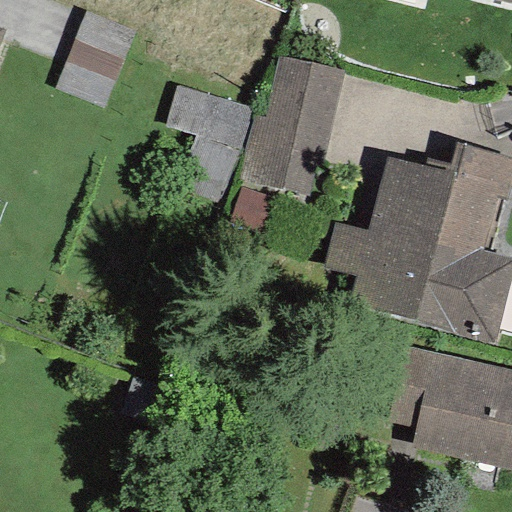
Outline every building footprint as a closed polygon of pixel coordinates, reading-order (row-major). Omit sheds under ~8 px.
[(55,83),(107,103),(139,23),(87,2),(55,83)] [(322,162),(342,72),(277,57),(263,117),(253,115),(239,177),(305,192),(313,160),(322,162)] [(249,108),(174,86),(162,127),(194,137),(237,149),(249,108)] [(237,149),(194,137),(175,191),(218,206),(237,149)] [(511,182),(511,158),(455,143),(449,164),(428,158),(425,167),(384,155),(364,230),(333,222),(320,268),(354,278),(346,306),(491,345),(511,269),(511,258),(482,250),(496,200),(506,202),(511,182)] [(275,201),(240,187),(227,221),(261,234),(275,201)] [(511,470),(511,371),(400,345),(382,421),(413,428),(408,447),(511,470)]
